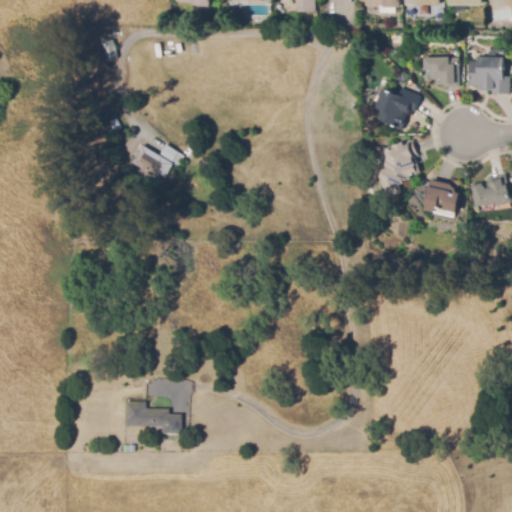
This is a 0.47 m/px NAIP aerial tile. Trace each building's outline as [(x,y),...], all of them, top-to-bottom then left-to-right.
[(211,0),(211,8),(194,6),(194,4),(176,2),(176,0),(211,0)] [(316,0),(317,12),(298,12),(298,0),(316,0)] [(401,0),(402,8),(384,8),(385,6),(366,6),(366,0),(401,0)] [(492,5),(488,5),(487,0),(511,0),(511,6),(493,9),(492,5)] [(107,62),(102,44),(114,40),(119,59),(107,62)] [(444,88),(444,86),(436,86),(436,80),(423,80),(423,68),(426,68),(426,58),(460,58),(461,88),(444,88)] [(511,94),(493,94),(493,91),(479,91),(479,86),(470,86),(470,61),(480,62),(480,58),(506,58),(506,77),(511,77),(511,94)] [(402,130),(380,121),(383,111),(376,109),(384,89),(400,96),(403,89),(422,96),(416,112),(411,111),(410,114),(408,113),(402,130)] [(114,134),(106,119),(114,114),(122,129),(114,134)] [(386,198),(377,172),(386,169),(383,162),(386,162),(382,151),(393,147),(392,146),(412,139),(417,155),(415,156),(421,173),(410,177),(410,179),(403,181),(404,184),(399,185),(401,192),(386,198)] [(166,178),(148,167),(145,172),(132,164),(144,145),(160,156),(167,145),(185,156),(178,167),(174,165),(166,178)] [(188,157),(184,153),(188,149),(193,153),(188,157)] [(148,182),(142,178),(146,173),(151,176),(148,182)] [(474,207),(473,196),(472,185),(491,182),(490,178),(507,175),(510,194),(509,194),(511,204),(497,207),(496,204),(474,207)] [(458,214),(436,209),(435,213),(425,211),(431,180),(451,184),(457,190),(456,192),(462,194),(458,214)] [(183,434),(163,434),(163,427),(127,426),(127,402),(148,402),(148,408),(171,409),(171,414),(184,415),(183,434)]
